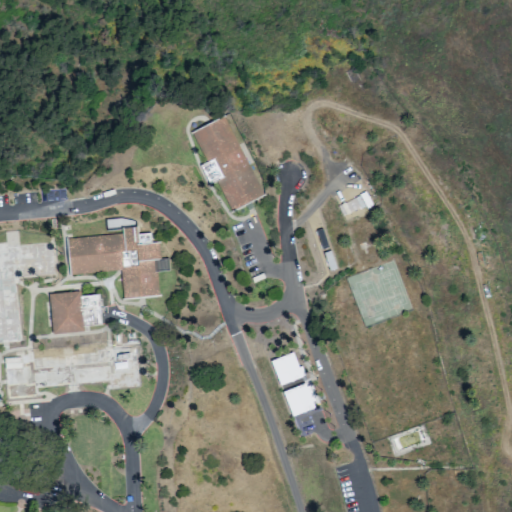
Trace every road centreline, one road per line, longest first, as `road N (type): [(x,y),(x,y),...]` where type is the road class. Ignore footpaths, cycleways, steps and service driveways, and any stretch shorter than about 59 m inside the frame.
road 1 (residential): [(161,205),(190,231),(212,269),(300,511),(359,456),(286,257),(290,176)]
road 2 (residential): [(161,205),(125,197),(0,213),(43,409)]
road 3 (residential): [(43,409),(95,398),(118,414),(130,437),(134,511)]
